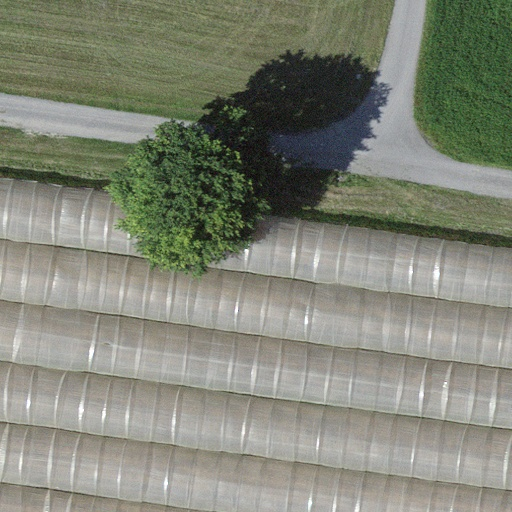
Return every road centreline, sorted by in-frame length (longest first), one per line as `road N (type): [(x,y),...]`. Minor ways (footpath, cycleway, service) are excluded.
road 1 (track): [(0,114),(511,183)]
road 2 (track): [(381,164),(405,0)]
